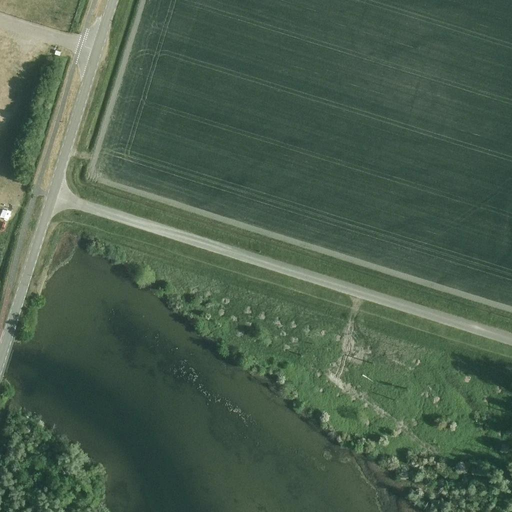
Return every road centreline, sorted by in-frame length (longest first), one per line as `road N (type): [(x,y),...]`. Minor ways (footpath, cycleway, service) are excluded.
road 1 (tertiary): [(52,195),(511,344)]
road 2 (tertiary): [(52,195),(110,0)]
road 3 (tertiary): [(0,360),(52,195)]
